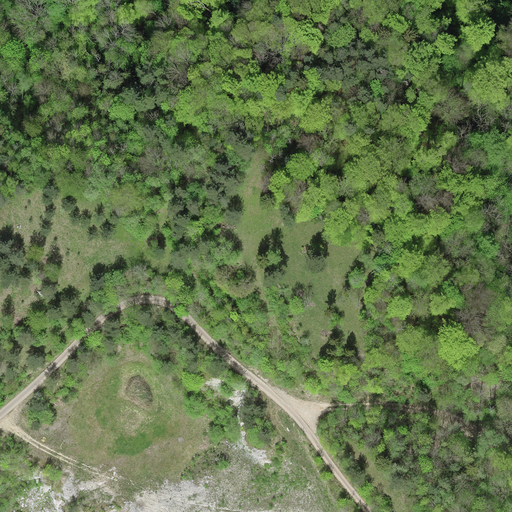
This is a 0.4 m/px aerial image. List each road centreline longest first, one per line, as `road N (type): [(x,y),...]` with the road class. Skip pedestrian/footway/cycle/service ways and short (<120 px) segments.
road 1 (track): [(0,416),(97,329),(157,300),(252,378),(303,404),(371,511)]
road 2 (track): [(511,440),(381,402),(303,404)]
